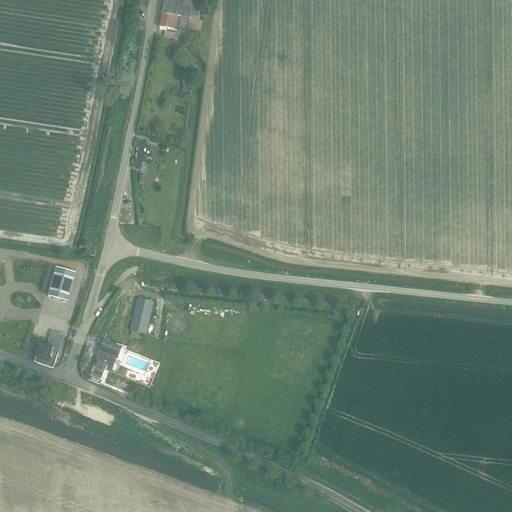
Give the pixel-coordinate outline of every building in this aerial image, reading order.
[(190,19),(191,15),(198,17),(201,0),(164,0),(159,28),(178,31),(180,18),(190,19)] [(184,73),(183,85),(191,85),(191,74),(184,73)] [(140,141),(135,168),(141,169),(145,142),(140,141)] [(56,268),(48,296),(68,302),(76,274),(56,268)] [(120,292),(125,295),(131,284),(126,282),(120,292)] [(130,331),(145,335),(153,303),(137,300),(130,331)] [(40,343),(34,359),(33,361),(37,363),(52,368),(58,354),(57,353),(59,348),(47,344),(47,346),(40,343)] [(89,376),(100,380),(109,361),(103,359),(106,352),(110,354),(113,349),(104,345),(101,350),(97,358),(89,376)]
